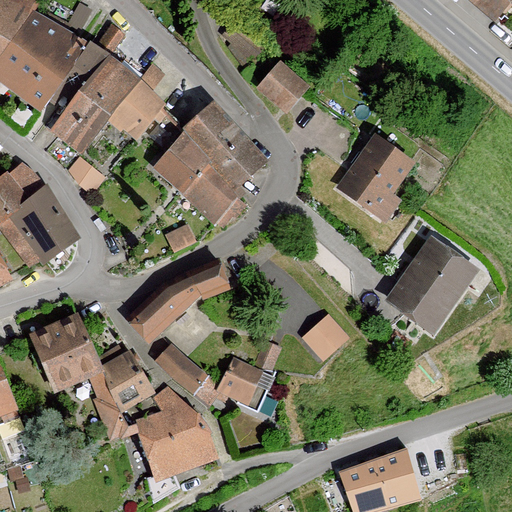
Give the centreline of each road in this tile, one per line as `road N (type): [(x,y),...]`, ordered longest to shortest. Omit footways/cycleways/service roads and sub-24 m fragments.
road 1 (residential): [(224,511),(322,463),(511,397)]
road 2 (residential): [(262,140),(283,170),(280,194),(219,250),(139,286),(113,288),(82,276)]
road 3 (residential): [(262,140),(116,0)]
road 4 (residential): [(0,133),(61,186),(80,214),(92,241),(82,276)]
road 5 (residential): [(200,0),(219,71),(262,140)]
road 6 (secondary): [(414,0),(511,83)]
